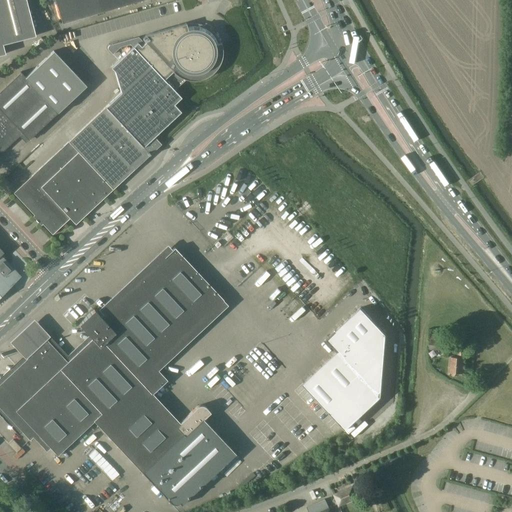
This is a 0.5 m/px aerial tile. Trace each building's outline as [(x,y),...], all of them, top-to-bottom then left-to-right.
[(2,45),(35,36),(25,0),(0,0),(0,55),(5,54),(2,45)] [(57,0),(65,24),(100,12),(142,0),(57,0)] [(120,92),(105,107),(150,155),(150,154),(143,147),(181,112),(174,105),(181,98),(174,90),(186,80),(190,80),(194,80),(198,80),(201,79),(203,79),(206,77),(210,75),(212,73),(214,72),(216,70),(218,67),(220,64),(221,60),(222,57),(222,53),(222,50),(222,46),(221,43),(217,44),(215,39),(212,36),(210,33),(209,32),(210,29),(203,25),(201,28),(198,27),(193,26),(187,27),(186,23),(145,35),(148,39),(141,46),(137,42),(111,67),(114,71),(120,92)] [(86,85),(54,51),(25,78),(20,72),(0,90),(0,153),(22,133),(28,140),(58,112),(86,85)] [(13,193),(52,235),(69,219),(75,225),(150,155),(105,107),(13,193)] [(229,195),(249,176),(245,172),(225,191),(229,195)] [(244,207),(263,190),(260,187),(241,204),(244,207)] [(67,362),(46,340),(27,359),(0,383),(0,408),(29,440),(32,437),(46,451),(50,448),(57,455),(93,421),(170,503),(171,504),(172,504),(173,505),(174,505),(175,505),(176,505),(177,504),(178,504),(179,503),(181,505),(235,455),(203,420),(211,413),(204,406),(201,405),(197,406),(179,422),(152,394),(167,380),(158,370),(227,305),(223,300),(174,248),(101,317),(93,310),(78,324),(92,339),(67,362)] [(0,296),(21,276),(1,255),(3,252),(0,249),(0,296)] [(286,308),(291,313),(301,303),(297,299),(293,303),(288,297),(271,313),(275,318),(286,308)] [(337,351),(303,384),(345,430),(380,397),(384,335),(360,308),(326,340),(337,351)] [(10,343),(27,359),(46,340),(49,338),(33,321),(10,343)] [(444,351),(445,341),(429,341),(429,350),(444,351)] [(221,358),(229,347),(224,344),(216,355),(221,358)] [(466,360),(467,345),(459,344),(458,357),(451,356),(450,372),(461,374),(463,360),(466,360)] [(222,371),(236,348),(231,345),(216,368),(222,371)] [(255,365),(260,360),(251,351),(246,356),(255,365)] [(316,404),(308,395),(304,399),(312,408),(316,404)] [(16,453),(21,448),(12,439),(8,444),(16,453)] [(339,506),(357,497),(352,486),(334,495),(339,506)]
